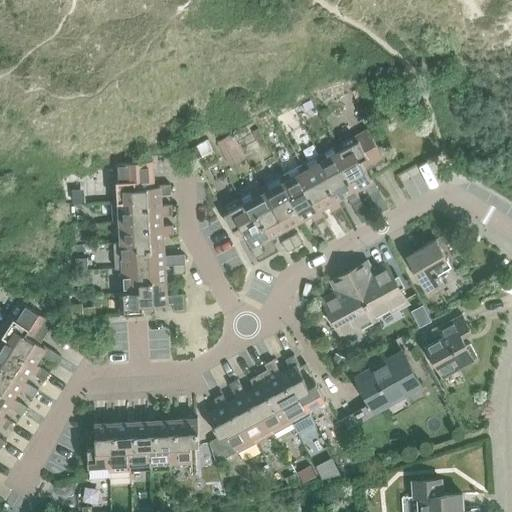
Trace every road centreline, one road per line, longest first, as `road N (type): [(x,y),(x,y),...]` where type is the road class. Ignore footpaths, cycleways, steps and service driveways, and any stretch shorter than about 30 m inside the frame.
road 1 (residential): [(249,331),(180,377),(83,378),(17,487)]
road 2 (residential): [(452,194),(436,194),(289,278),(277,317),(249,331)]
road 3 (residential): [(249,331),(195,241),(186,185)]
